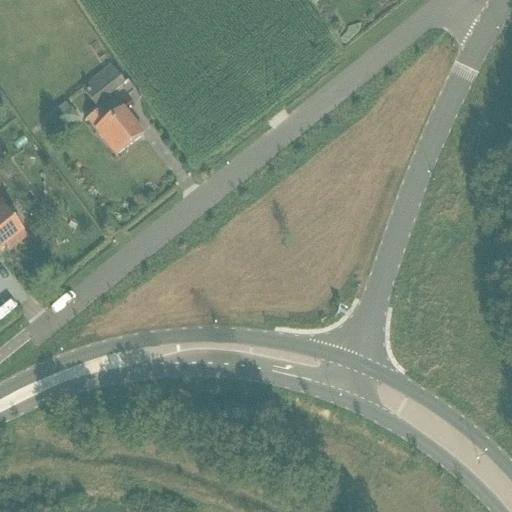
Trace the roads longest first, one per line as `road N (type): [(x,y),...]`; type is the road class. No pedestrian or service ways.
road 1 (unclassified): [(38,329),(425,17),(495,26)]
road 2 (tertiary): [(495,26),(462,76),(407,204),(350,364)]
road 3 (tertiary): [(350,364),(262,342),(161,341),(109,349),(0,395)]
road 4 (tertiary): [(0,416),(71,388),(174,372),(224,373),(339,400)]
road 5 (tertiary): [(511,475),(435,405),(350,364)]
road 6 (tertiary): [(339,400),(447,464),(496,511)]
